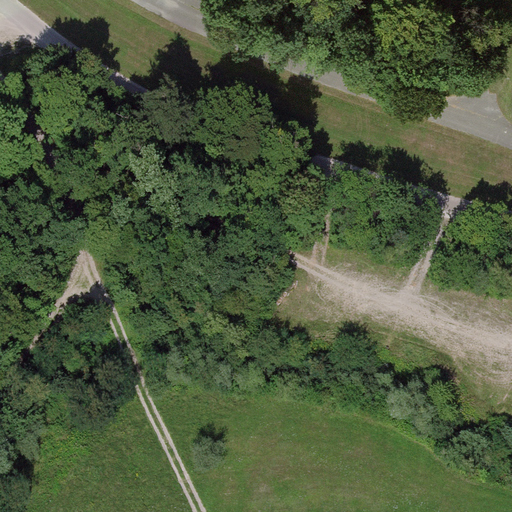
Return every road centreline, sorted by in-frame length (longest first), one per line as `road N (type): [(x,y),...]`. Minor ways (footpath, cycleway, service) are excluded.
road 1 (track): [(511,326),(118,206),(41,155),(0,37)]
road 2 (track): [(3,0),(186,120),(511,222)]
road 3 (track): [(511,144),(225,45),(147,0)]
road 4 (track): [(86,261),(199,511)]
road 5 (track): [(0,406),(118,206)]
